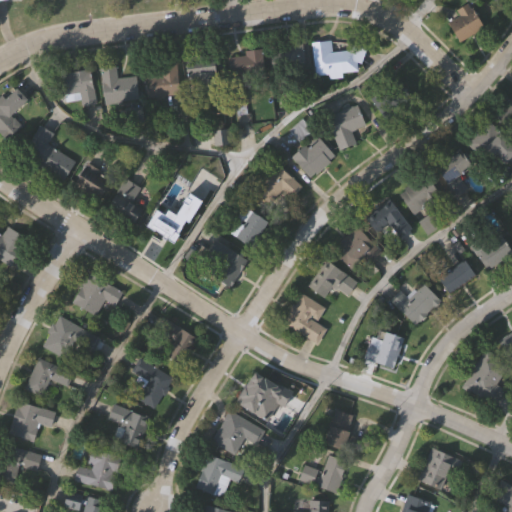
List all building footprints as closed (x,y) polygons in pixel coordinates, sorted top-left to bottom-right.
[(457,41),(450,29),(462,22),(455,8),(467,1),(481,27),(457,41)] [(314,41),(331,40),(332,50),(356,48),(358,72),(316,76),(314,41)] [(308,73),(273,73),(273,45),(307,45),(308,73)] [(231,55),(245,55),(245,49),(265,49),(265,75),(231,76),(231,55)] [(189,81),(189,55),(219,55),(219,81),(189,81)] [(161,69),(161,58),(178,57),(181,93),(149,96),(147,70),(161,69)] [(138,75),(140,99),(105,102),(102,67),(118,65),(119,77),(138,75)] [(97,102),(82,104),(81,98),(66,100),(62,73),(92,68),(97,102)] [(413,100),(386,121),(371,101),(397,80),(413,100)] [(0,129),(0,97),(16,83),(31,99),(14,114),(24,126),(9,140),(0,129)] [(511,124),(509,128),(494,114),(511,95),(511,124)] [(338,137),(328,117),(354,103),(364,123),(338,137)] [(292,129),(304,118),(313,129),(301,140),(292,129)] [(466,140),(487,120),(511,145),(511,150),(493,169),(466,140)] [(66,180),(23,153),(41,123),(55,132),(48,143),(78,161),(66,180)] [(336,153),(313,177),(294,158),(317,134),(336,153)] [(449,193),(438,160),(461,153),(466,168),(457,171),(463,188),(449,193)] [(279,163),(303,187),(292,198),(284,190),(270,203),(254,187),(279,163)] [(98,201),(78,183),(93,166),(114,184),(98,201)] [(440,196),(415,213),(399,191),(424,173),(440,196)] [(133,198),(146,210),(133,225),(110,203),(132,180),(141,189),(133,198)] [(410,224),(388,245),(368,223),(389,203),(410,224)] [(237,235),(254,210),(272,222),(255,247),(237,235)] [(172,249),(145,230),(157,214),(183,232),(172,249)] [(331,247),(354,224),(378,249),(355,272),(331,247)] [(0,232),(3,234),(8,225),(29,237),(13,265),(0,257),(0,232)] [(509,249),(488,269),(473,253),(494,233),(509,249)] [(229,286),(209,270),(229,244),(249,261),(229,286)] [(473,276),(446,293),(435,276),(462,259),(473,276)] [(336,287),(328,299),(308,286),(325,260),(356,280),(347,294),(336,287)] [(124,289),(116,307),(106,303),(100,317),(72,305),(86,273),(124,289)] [(398,289),(407,298),(421,283),(438,299),(414,324),(388,299),(398,289)] [(324,307),(315,321),(326,328),(317,343),(282,321),(300,292),(324,307)] [(92,330),(77,362),(44,346),(59,315),(92,330)] [(184,362),(158,348),(172,321),(198,336),(184,362)] [(402,338),(392,367),(362,357),(370,335),(373,336),(376,329),(402,338)] [(511,355),(501,341),(511,333),(511,355)] [(494,404),(462,386),(483,348),(508,362),(496,384),(503,388),(494,404)] [(50,378),(44,395),(26,388),(38,356),(74,370),(68,385),(50,378)] [(143,359),(173,376),(156,407),(138,397),(148,379),(136,372),(143,359)] [(283,389),(271,409),(259,402),(253,413),(235,402),(254,371),(283,389)] [(10,433),(19,400),(56,410),(52,427),(40,423),(35,440),(10,433)] [(150,416),(139,447),(113,437),(123,407),(150,416)] [(324,442),(332,408),(352,413),(344,447),(324,442)] [(235,453),(211,441),(227,409),(263,427),(255,443),(243,437),(235,453)] [(21,464),(14,484),(0,478),(0,457),(6,442),(43,455),(37,470),(21,464)] [(454,456),(440,489),(416,479),(430,446),(454,456)] [(74,479),(78,465),(87,467),(92,447),(122,456),(113,490),(74,479)] [(242,464),(237,481),(229,479),(224,496),(196,488),(205,454),(242,464)] [(298,479),(303,464),(322,470),(328,454),(346,460),(335,492),(298,479)] [(504,511),(508,504),(491,497),(499,479),(511,484),(511,511),(504,511)] [(426,511),(401,511),(407,494),(430,501),(426,511)] [(292,511),(292,510),(304,510),(304,499),(327,499),(327,511),(292,511)] [(84,511),(87,502),(105,507),(103,511),(84,511)]
